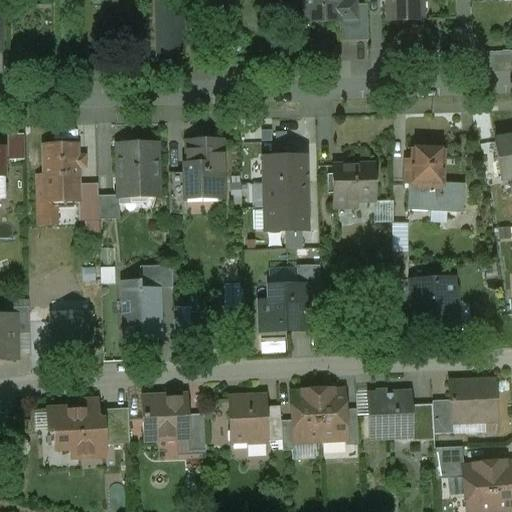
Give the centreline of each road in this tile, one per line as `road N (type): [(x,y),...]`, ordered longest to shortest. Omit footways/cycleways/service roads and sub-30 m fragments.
road 1 (residential): [(511,362),(0,394)]
road 2 (residential): [(0,98),(511,84)]
